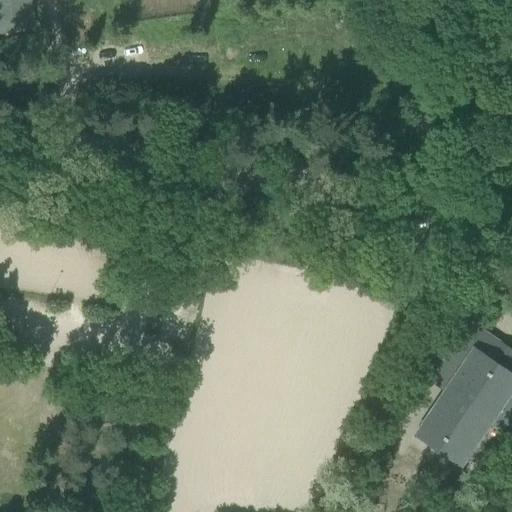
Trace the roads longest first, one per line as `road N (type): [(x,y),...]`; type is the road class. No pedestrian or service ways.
road 1 (track): [(403,0),(429,197),(417,215),(0,141)]
road 2 (track): [(149,171),(125,511)]
road 3 (track): [(423,153),(492,66),(486,0)]
